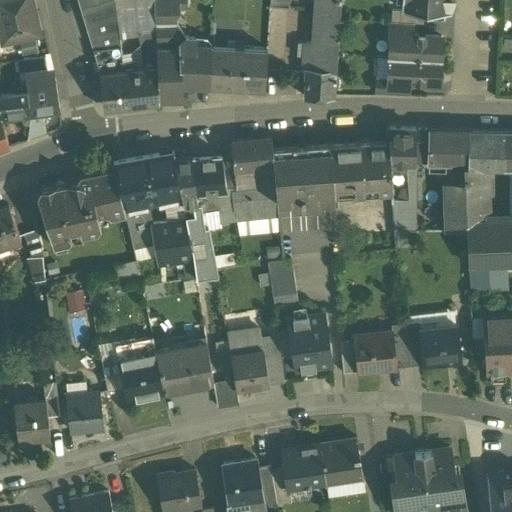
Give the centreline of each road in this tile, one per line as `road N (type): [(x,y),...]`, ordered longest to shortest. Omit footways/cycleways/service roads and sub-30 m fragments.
road 1 (residential): [(0,474),(384,402),(427,401),(511,419)]
road 2 (residential): [(459,113),(334,113),(87,135)]
road 3 (residential): [(87,135),(55,0)]
